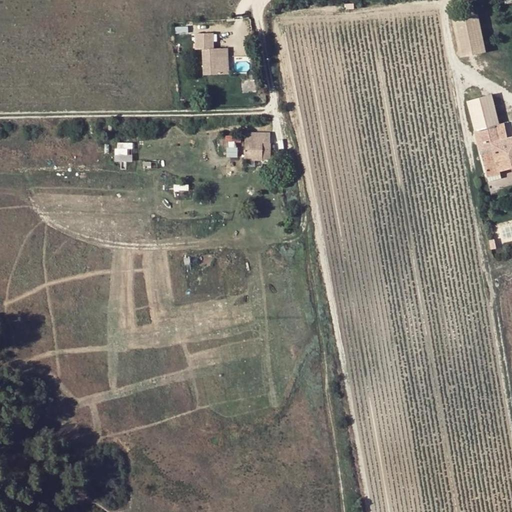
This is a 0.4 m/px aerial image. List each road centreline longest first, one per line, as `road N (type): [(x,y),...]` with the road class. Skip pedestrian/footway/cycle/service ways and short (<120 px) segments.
road 1 (track): [(279,145),(289,148),(346,511)]
road 2 (unclassified): [(254,0),(279,145)]
